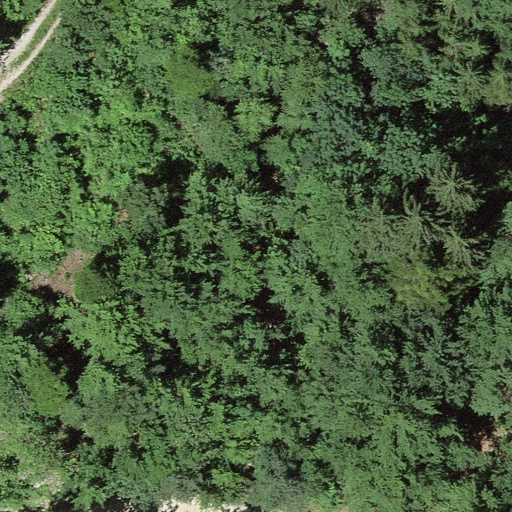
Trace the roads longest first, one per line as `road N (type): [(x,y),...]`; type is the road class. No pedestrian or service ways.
road 1 (track): [(291,28),(511,113)]
road 2 (track): [(143,511),(217,501),(273,511)]
